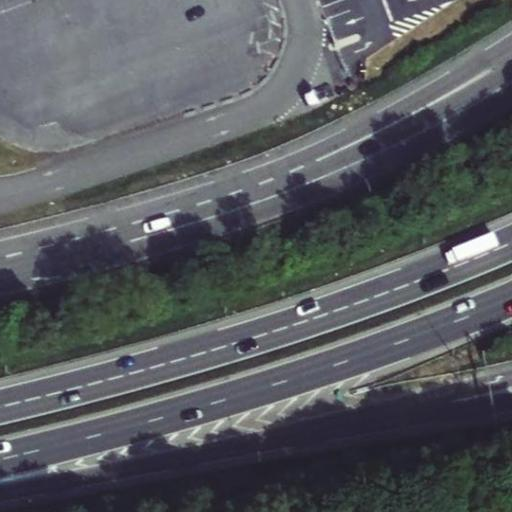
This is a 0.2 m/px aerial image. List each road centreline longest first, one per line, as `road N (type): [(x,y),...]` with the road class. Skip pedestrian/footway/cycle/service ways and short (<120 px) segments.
road 1 (trunk): [(511,243),(252,339),(0,406)]
road 2 (trunk): [(0,459),(284,382),(511,299)]
road 3 (tertiary): [(511,44),(407,108),(159,227)]
road 4 (trunk): [(0,490),(300,433)]
road 5 (trunk): [(511,71),(307,175)]
road 6 (trunk): [(511,92),(444,130),(307,175)]
road 7 (trunk): [(300,433),(511,376)]
road 8 (trunk): [(300,433),(511,400)]
road 9 (trunk): [(159,227),(0,270)]
road 10 (trunk): [(307,175),(159,227)]
